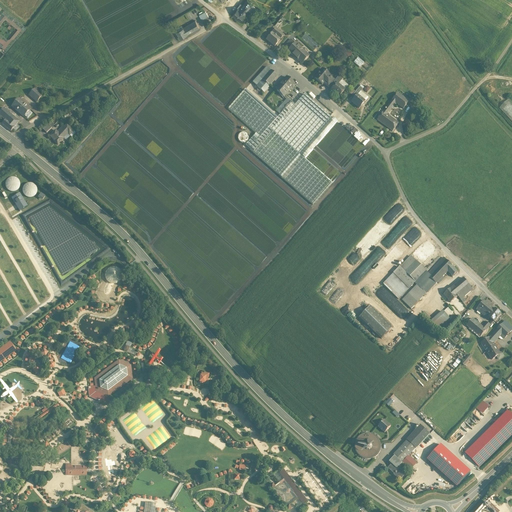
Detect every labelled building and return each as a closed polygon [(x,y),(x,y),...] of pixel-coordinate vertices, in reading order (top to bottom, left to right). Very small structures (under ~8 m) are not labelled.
[(247,0),(246,0),(243,5),(240,4),(237,8),(238,8),(245,14),(252,5),(247,0)] [(245,14),(238,8),(232,15),(239,21),(245,14)] [(205,12),(199,15),(205,25),(211,21),(205,12)] [(280,18),(275,25),(278,27),(283,20),(280,18)] [(195,21),(183,28),(187,35),(199,28),(195,21)] [(183,28),(176,32),(180,39),(187,35),(183,28)] [(277,31),(274,35),(272,33),(266,40),(274,46),(283,35),(277,31)] [(0,43),(3,46),(2,48),(4,50),(11,41),(0,33),(0,43)] [(318,46),(306,34),(301,39),(314,51),(318,46)] [(295,44),(291,40),(284,47),(288,51),(295,44)] [(288,51),(295,58),(302,50),(303,50),(301,48),(301,49),(295,44),(288,51)] [(191,61),(178,49),(173,55),(186,67),(191,61)] [(305,53),(302,50),(295,58),(302,64),(309,56),(305,52),(305,53)] [(358,57),(353,62),(359,68),(364,63),(358,57)] [(322,69),(314,78),(322,84),(323,83),(329,76),(330,76),(322,69)] [(271,70),(262,80),(269,86),(277,76),(271,70)] [(329,76),(323,83),(329,88),(333,83),(335,81),(329,76)] [(335,81),(333,83),(336,85),(337,84),(338,85),(343,79),(339,76),(335,81)] [(287,77),(275,90),(286,99),(288,98),(285,95),(291,89),(290,88),(294,83),(287,77)] [(269,86),(262,80),(257,86),(263,92),(269,86)] [(338,85),(337,84),(336,85),(331,90),(339,97),(344,90),(338,85)] [(42,96),(34,89),(29,95),(36,102),(42,96)] [(357,90),(352,96),(355,98),(357,95),(360,92),(357,90)] [(411,99),(400,90),(398,93),(409,102),(411,99)] [(368,98),(360,92),(357,95),(355,98),(351,102),(359,108),(368,98)] [(409,102),(398,93),(392,101),(396,103),(397,104),(403,109),(409,102)] [(313,204),(364,146),(305,94),(295,105),(292,102),(281,114),(256,142),(252,137),(245,145),(313,204)] [(288,98),(286,99),(276,110),(281,114),(292,102),(288,98)] [(30,109),(18,99),(12,106),(24,116),(25,115),(28,118),(32,113),(29,110),(30,109)] [(511,102),(509,99),(499,108),(511,121),(511,102)] [(392,101),(384,112),(387,114),(388,114),(394,106),(396,103),(392,101)] [(16,118),(4,107),(0,111),(0,115),(5,120),(11,124),(16,118)] [(387,114),(384,112),(377,120),(385,126),(391,118),(389,116),(387,114)] [(11,124),(5,120),(2,123),(11,131),(14,127),(19,121),(16,118),(11,124)] [(399,123),(391,118),(385,126),(393,131),(399,123)] [(48,124),(41,128),(47,132),(52,128),(48,124)] [(66,124),(59,133),(55,130),(50,136),(54,141),(58,145),(64,138),(63,138),(67,133),(70,135),(74,131),(66,124)] [(247,141),(248,132),(239,132),(239,140),(247,141)] [(258,253),(260,251),(229,224),(225,230),(227,232),(227,234),(231,238),(230,238),(230,244),(234,247),(235,247),(239,250),(255,250),(258,253)] [(410,256),(394,272),(400,277),(405,272),(402,268),(412,257),(410,256)] [(426,271),(412,257),(402,268),(405,272),(400,277),(409,287),(414,282),(426,271)] [(428,273),(427,274),(429,276),(446,260),(444,257),(428,273)] [(446,260),(429,276),(433,281),(436,283),(445,274),(453,266),(446,260)] [(111,286),(123,277),(115,265),(103,274),(111,286)] [(453,266),(445,274),(447,277),(450,274),(453,276),(457,272),(453,266)] [(426,271),(414,282),(417,285),(427,274),(428,273),(426,270),(426,271)] [(394,272),(383,284),(398,299),(409,287),(400,277),(394,272)] [(427,274),(417,284),(424,291),(433,281),(429,276),(427,274)] [(463,278),(451,288),(458,296),(461,299),(463,297),(473,289),(463,278)] [(433,281),(424,291),(426,293),(436,283),(433,281)] [(115,297),(110,283),(96,288),(102,303),(115,297)] [(417,285),(409,293),(418,302),(426,293),(424,291),(417,284),(417,285)] [(451,288),(444,294),(450,302),(458,296),(451,288)] [(418,302),(409,293),(402,300),(411,308),(418,302)] [(494,309),(484,300),(477,309),(487,317),(488,318),(489,317),(488,316),(494,309)] [(392,328),(371,307),(360,317),(382,338),(392,328)] [(448,307),(443,311),(448,316),(453,312),(448,307)] [(501,314),(494,309),(488,316),(489,317),(494,321),(501,314)] [(443,310),(427,324),(435,331),(449,318),(448,316),(443,311),(443,310)] [(488,318),(487,317),(481,325),(486,329),(494,321),(489,317),(488,318)] [(481,325),(473,318),(466,325),(480,337),(486,329),(481,325)] [(511,329),(511,326),(507,322),(503,325),(510,331),(511,329)] [(502,324),(496,330),(500,335),(504,338),(510,331),(503,325),(502,324)] [(496,330),(490,337),(493,342),(500,335),(496,330)] [(490,337),(481,343),(486,351),(495,345),(493,342),(490,337)] [(59,360),(58,362),(67,366),(68,364),(70,365),(71,362),(75,363),(77,359),(77,356),(78,354),(79,351),(82,346),(82,344),(72,339),(70,338),(66,346),(63,345),(59,353),(59,355),(60,356),(59,360)] [(10,342),(0,349),(0,362),(16,351),(10,342)] [(495,345),(486,351),(492,359),(501,353),(495,345)] [(127,352),(135,356),(137,351),(129,347),(127,352)] [(41,351),(48,369),(55,367),(48,348),(41,351)] [(154,360),(158,362),(161,356),(158,354),(160,352),(157,350),(148,365),(150,366),(154,360)] [(461,362),(464,365),(472,356),(469,353),(461,362)] [(117,361),(115,358),(114,358),(111,361),(111,360),(110,360),(108,361),(108,362),(109,363),(105,365),(105,364),(104,364),(102,366),(103,367),(99,370),(99,369),(98,369),(96,370),(96,371),(97,372),(94,374),(94,375),(96,378),(94,379),(95,387),(96,392),(108,397),(110,396),(112,399),(116,397),(117,398),(119,396),(118,395),(122,392),(122,393),(123,393),(125,392),(125,391),(124,390),(128,388),(129,389),(130,387),(131,387),(130,386),(133,383),(131,380),(133,379),(131,365),(118,360),(117,361)] [(199,383),(204,384),(204,382),(208,382),(209,373),(200,372),(199,383)] [(96,392),(95,387),(88,388),(89,398),(109,406),(108,397),(96,392)] [(57,392),(59,397),(66,394),(64,389),(57,392)] [(390,407),(393,402),(389,398),(385,403),(390,407)] [(482,400),(476,408),(483,414),(489,406),(482,400)] [(35,420),(36,422),(59,406),(58,404),(35,420)] [(511,414),(508,411),(465,453),(479,467),(511,435),(511,414)] [(461,425),(468,431),(475,423),(469,417),(461,425)] [(391,426),(381,418),(377,423),(380,425),(378,427),(385,433),(391,426)] [(421,425),(407,440),(407,441),(407,440),(408,441),(416,449),(430,434),(421,425)] [(368,442),(367,442),(366,442),(365,443),(361,441),(360,445),(363,447),(364,448),(364,449),(365,450),(366,451),(367,451),(368,451),(369,451),(371,451),(372,450),(372,449),(373,448),(373,446),(373,445),(372,444),(371,443),(370,442),(369,442),(368,442)] [(408,441),(395,456),(396,457),(402,463),(416,449),(408,441)] [(471,472),(441,445),(427,459),(457,487),(471,472)] [(402,463),(396,457),(390,463),(392,465),(389,469),(400,479),(404,475),(397,469),(402,463)] [(71,464),(65,464),(66,476),(87,476),(87,466),(71,466),(71,464)] [(307,502),(283,470),(279,473),(303,505),(307,502)] [(212,499),(208,499),(205,500),(204,504),(206,507),(210,508),(213,506),(214,503),(212,499)] [(154,511),(156,504),(145,502),(143,511),(154,511)]
